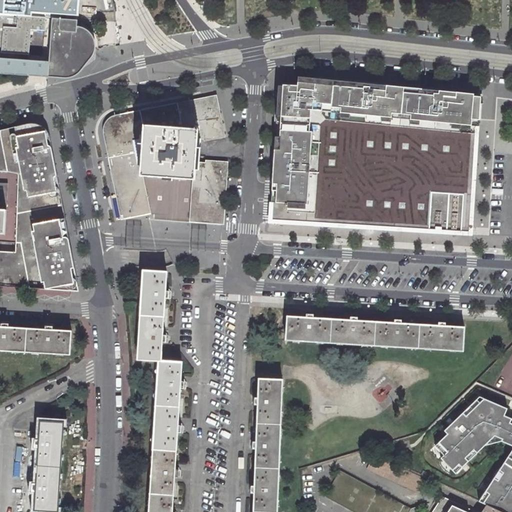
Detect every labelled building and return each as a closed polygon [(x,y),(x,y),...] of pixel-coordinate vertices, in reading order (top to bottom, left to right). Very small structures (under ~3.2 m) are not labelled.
[(78,16),(79,0),(4,0),(3,15),(31,16),(31,12),(78,16)] [(0,14),(0,54),(29,57),(31,32),(45,33),(46,17),(31,16),(3,15),(0,14)] [(76,28),(77,21),(53,19),(49,63),(48,77),(62,78),(71,76),(79,72),(92,58),(95,53),(96,47),(95,41),(93,36),(90,33),(84,30),(79,28),(76,28)] [(48,77),(49,63),(37,62),(0,59),(0,73),(27,76),(36,76),(48,77)] [(316,114),(478,127),(478,120),(479,120),(481,97),(477,97),(474,97),(474,92),(318,81),(318,83),(298,81),(298,85),(288,84),(284,84),(283,87),(283,94),(278,94),(270,201),(285,202),(284,209),(308,211),(316,114)] [(198,129),(197,138),(203,139),(222,135),(215,97),(128,115),(124,116),(120,118),(116,121),(112,125),(109,131),(108,134),(107,138),(107,143),(108,148),(122,218),(148,213),(140,175),(144,125),(198,129)] [(316,114),(308,211),(284,209),(285,202),(270,201),(269,220),(462,235),(463,232),(470,232),(470,234),(472,234),(473,224),(470,224),(473,196),(478,127),(316,114)] [(17,172),(17,184),(17,197),(26,201),(31,203),(38,204),(44,204),(49,203),(54,200),(58,197),(61,192),(59,186),(57,178),(51,149),(48,137),(47,133),(44,129),(42,127),(39,125),(36,123),(32,123),(29,123),(25,124),(9,127),(17,172)] [(140,175),(194,179),(195,162),(197,138),(198,129),(144,125),(140,175)] [(0,138),(1,141),(4,170),(17,172),(9,127),(0,129),(0,138)] [(195,162),(194,179),(191,222),(223,225),(227,165),(195,162)] [(174,185),(154,189),(156,196),(172,193),(176,209),(179,208),(178,202),(185,201),(180,178),(173,180),(174,185)] [(0,182),(0,208),(7,209),(8,183),(0,182)] [(44,204),(38,204),(31,203),(26,201),(17,197),(17,217),(65,215),(61,192),(58,197),(54,200),(49,203),(44,204)] [(0,286),(46,289),(62,286),(63,290),(72,290),(71,288),(75,288),(76,288),(77,287),(76,283),(78,283),(77,276),(65,215),(17,217),(16,243),(16,252),(0,250),(0,286)] [(157,360),(161,361),(162,343),(167,343),(167,340),(167,337),(165,337),(165,333),(163,333),(165,298),(170,299),(170,296),(170,293),(168,292),(168,288),(166,288),(167,272),(143,270),(137,359),(157,360)] [(285,340),(462,352),(464,328),(446,327),(447,321),(440,321),(440,323),(437,322),(437,326),(402,324),(403,318),(396,318),(396,320),(393,320),(393,324),(358,321),(358,315),(352,315),(352,317),(349,317),(349,320),(314,318),(315,313),(308,312),(308,314),(305,314),(304,318),(286,317),(285,340)] [(0,350),(70,354),(71,330),(55,329),(54,329),(54,323),(48,323),(48,326),(44,326),(44,328),(9,326),(10,321),(4,320),(4,323),(1,323),(0,326),(0,325),(0,350)] [(182,362),(161,361),(157,360),(147,511),(176,511),(176,510),(173,510),(175,475),(180,476),(180,473),(180,469),(178,469),(179,466),(176,466),(178,433),(183,433),(183,430),(183,427),(181,427),(181,424),(178,423),(180,389),(185,389),(185,386),(186,383),(184,383),(184,380),(181,379),(182,362)] [(277,511),(283,380),(259,379),(258,398),(253,398),(252,400),(252,403),(255,403),(254,407),(258,407),(256,442),(251,442),(251,444),(251,447),(253,447),(253,451),(256,451),(254,486),(249,486),(249,489),(249,492),(251,492),(251,496),(254,496),(253,511),(277,511)] [(510,406),(483,394),(447,428),(451,432),(439,443),(447,453),(444,456),(459,471),(498,434),(511,440),(511,452),(480,502),(487,506),(500,511),(511,511),(511,414),(507,413),(510,406)] [(64,420),(42,419),(40,437),(38,437),(37,440),(35,440),(35,447),(40,447),(37,483),(33,483),(32,489),(34,489),(34,493),(37,493),(35,510),(58,511),(64,420)] [(429,481),(374,456),(368,469),(422,495),(429,481)] [(327,497),(353,511),(410,511),(412,510),(341,471),(327,497)] [(500,511),(487,506),(484,510),(482,511),(473,511),(443,498),(433,511),(500,511)]
